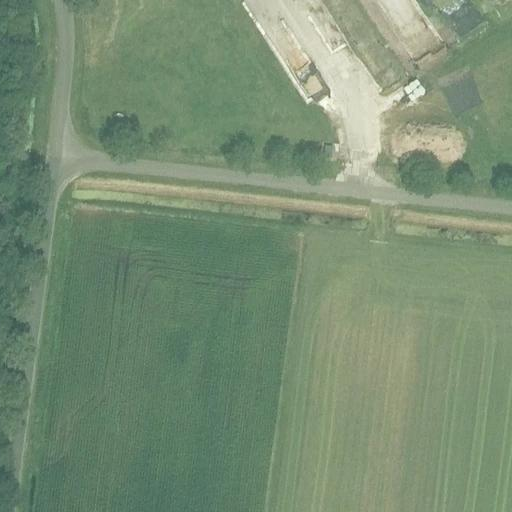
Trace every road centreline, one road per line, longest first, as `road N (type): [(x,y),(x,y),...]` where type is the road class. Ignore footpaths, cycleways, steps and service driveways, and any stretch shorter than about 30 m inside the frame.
road 1 (unclassified): [(58,158),(511,206)]
road 2 (unclassified): [(0,510),(58,158)]
road 3 (unclassified): [(58,158),(60,0)]
